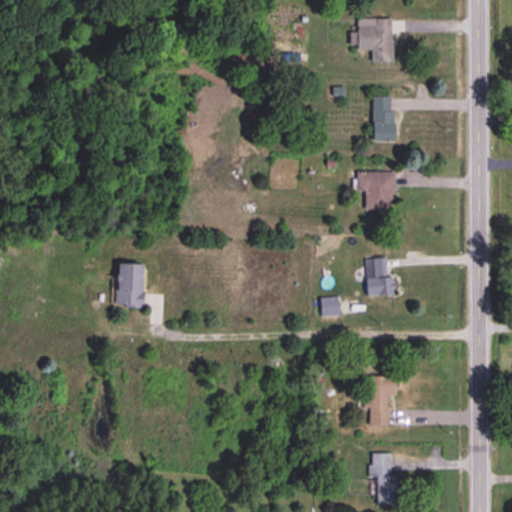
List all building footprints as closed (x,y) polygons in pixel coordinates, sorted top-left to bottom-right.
[(369,62),(391,62),(391,18),(356,18),(356,50),(369,50),(369,62)] [(370,142),(392,142),(392,96),(370,96),(370,142)] [(392,211),(392,172),(354,172),(354,192),(364,192),(364,211),(392,211)] [(391,295),(391,276),(386,276),(385,258),(364,259),(365,295),(391,295)] [(142,264),(114,264),(114,308),(142,308),(142,264)] [(319,298),(319,316),(337,316),(337,298),(319,298)] [(388,425),(388,395),(394,395),(394,375),(369,375),(369,399),(367,399),(367,425),(388,425)] [(375,477),(375,505),(397,505),(396,474),(390,474),(390,453),(369,453),(369,477),(375,477)]
